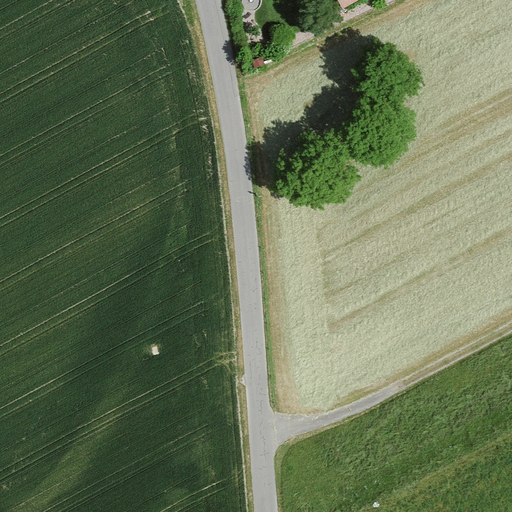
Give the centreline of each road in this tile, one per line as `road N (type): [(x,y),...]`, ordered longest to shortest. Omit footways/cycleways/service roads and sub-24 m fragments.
road 1 (tertiary): [(207,0),(240,198),(266,511)]
road 2 (track): [(511,327),(341,414),(262,435)]
